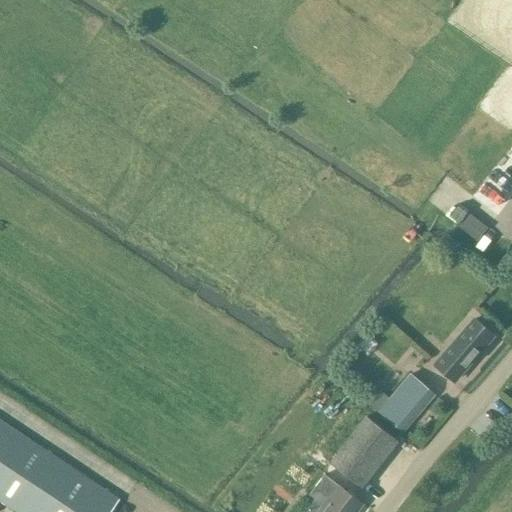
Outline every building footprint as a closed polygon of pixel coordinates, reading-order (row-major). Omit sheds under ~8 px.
[(468,213),(457,226),(474,240),(484,227),(468,213)] [(451,353),(437,368),(453,381),(492,334),(469,315),(459,327),(464,331),(447,350),(451,353)] [(379,383),(387,370),(376,364),(374,368),(368,365),(363,374),(379,383)] [(380,392),(369,405),(397,429),(429,391),(410,375),(389,400),(380,392)] [(360,489),(397,442),(366,417),(329,464),(360,489)] [(0,500),(17,511),(109,511),(118,500),(0,420),(0,500)] [(318,511),(354,511),(361,504),(324,475),(308,495),(314,500),(323,507),(318,511)] [(314,500),(304,511),(318,511),(323,507),(314,500)]
